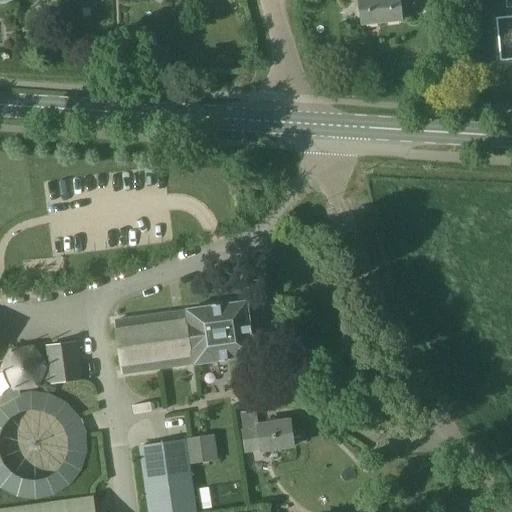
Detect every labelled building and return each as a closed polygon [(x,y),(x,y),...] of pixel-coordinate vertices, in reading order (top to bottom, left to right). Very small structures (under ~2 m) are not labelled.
[(399,0),(358,0),(362,25),(402,20),(399,0)] [(511,16),(496,18),(500,62),(511,60),(511,16)] [(194,365),(255,357),(247,302),(187,310),(187,311),(116,321),(123,375),(194,365)] [(51,384),(81,381),(76,342),(46,346),(51,384)] [(48,365),(35,347),(9,350),(1,373),(15,392),(39,388),(49,368),(48,365)] [(261,452),(294,447),(290,421),(257,425),(258,429),(243,432),(246,450),(260,448),(261,452)] [(197,511),(191,464),(216,460),(212,435),(187,439),(138,446),(147,511),(197,511)] [(0,509),(0,511),(95,511),(93,496),(0,509)]
